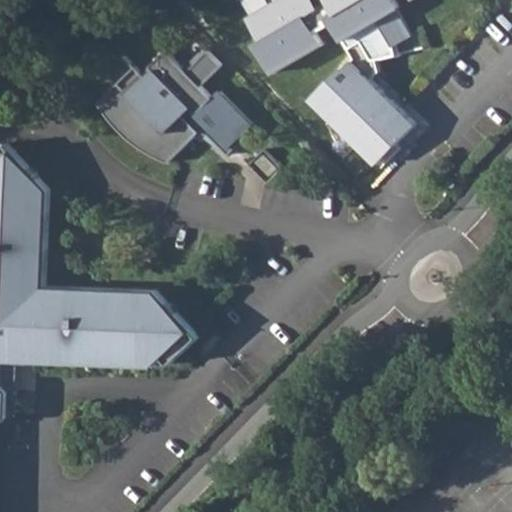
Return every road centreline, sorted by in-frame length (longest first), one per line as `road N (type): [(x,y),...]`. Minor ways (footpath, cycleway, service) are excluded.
road 1 (tertiary): [(401,291),(311,366),(170,511)]
road 2 (tertiary): [(242,511),(421,311)]
